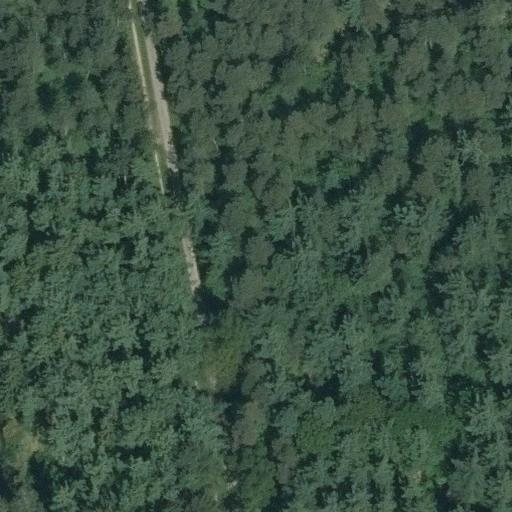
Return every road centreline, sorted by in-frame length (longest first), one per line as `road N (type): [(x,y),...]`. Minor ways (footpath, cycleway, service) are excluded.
road 1 (track): [(161,0),(205,279),(229,511)]
road 2 (track): [(207,511),(138,0)]
road 3 (track): [(0,203),(34,188),(190,176)]
